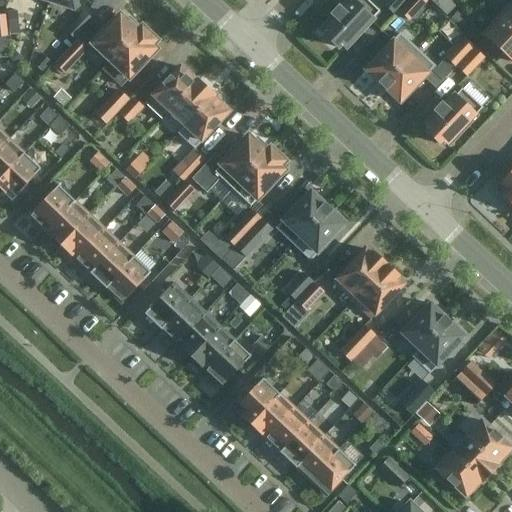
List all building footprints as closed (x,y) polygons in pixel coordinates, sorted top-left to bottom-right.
[(48,0),(49,1),(73,9),(76,0),(48,0)] [(367,0),(349,0),(341,9),(338,6),(330,14),(333,17),(323,28),(328,32),(325,36),(336,47),(340,43),(344,48),(379,11),(367,0)] [(408,0),(400,8),(410,17),(425,0),(408,0)] [(456,8),(447,0),(440,0),(435,6),(447,17),(456,8)] [(511,5),(500,19),(511,30),(511,5)] [(468,20),(458,11),(449,21),(459,30),(468,20)] [(92,44),(110,61),(140,29),(128,18),(125,21),(119,15),(92,44)] [(511,30),(500,19),(484,35),(492,42),(492,43),(506,56),(506,55),(511,60),(511,30)] [(156,49),(151,45),(156,40),(141,27),(140,29),(110,61),(102,70),(120,87),(156,49)] [(378,83),(381,86),(417,50),(399,33),(365,70),(378,82),(378,83)] [(483,58),(474,49),(456,67),(466,76),(483,58)] [(417,50),(381,86),(385,90),(386,89),(399,102),(434,66),(417,50)] [(169,111),(198,80),(187,70),(186,72),(180,66),(170,77),(169,76),(162,84),(163,85),(153,95),(146,103),(162,118),(169,111)] [(5,84),(13,92),(23,82),(14,74),(5,84)] [(198,80),(169,111),(185,126),(214,95),(198,80)] [(482,108),(461,88),(444,106),(441,103),(433,111),(436,114),(426,125),(431,129),(428,132),(439,143),(443,140),(447,144),(482,108)] [(214,95),(185,126),(178,133),(194,148),(211,130),(211,131),(219,123),(218,122),(228,112),(222,106),(224,105),(214,95)] [(69,125),(59,116),(49,126),(59,136),(69,125)] [(0,131),(0,148),(9,139),(0,131)] [(220,178),(231,189),(268,150),(256,139),(253,142),(247,136),(223,161),(215,153),(191,178),(206,192),(220,178)] [(9,139),(0,148),(0,178),(23,153),(9,139)] [(250,206),(279,176),(284,170),(279,166),(284,161),(269,148),(268,150),(231,189),(250,206)] [(23,153),(0,178),(0,189),(11,200),(40,169),(23,153)] [(511,204),(511,203),(511,170),(494,189),(511,204)] [(173,211),(194,190),(184,180),(163,202),(173,211)] [(28,216),(45,232),(74,201),(57,185),(28,216)] [(299,237),(328,207),(324,203),(323,204),(310,191),(275,228),(293,244),(299,237)] [(74,201),(45,232),(60,246),(89,215),(74,201)] [(156,222),(163,215),(154,206),(147,213),(156,222)] [(328,207),(299,237),(293,244),(310,260),(344,224),(331,211),(331,210),(328,207)] [(234,246),(260,219),(250,210),(225,237),(234,246)] [(89,215),(60,246),(75,260),(103,229),(89,215)] [(246,257),(271,230),(260,219),(234,246),(246,257)] [(103,229),(75,260),(89,274),(118,243),(103,229)] [(118,243),(89,274),(104,288),(133,257),(118,243)] [(332,283),(351,301),(387,264),(374,252),(371,255),(365,249),(332,283)] [(198,265),(208,275),(217,266),(206,256),(198,265)] [(133,257),(104,288),(121,303),(150,272),(133,257)] [(387,264),(351,301),(370,319),(403,285),(397,279),(399,276),(387,264)] [(144,314),(160,329),(189,299),(173,283),(144,314)] [(296,302),(305,310),(323,292),(314,283),(296,302)] [(189,299),(160,329),(175,343),(204,313),(189,299)] [(402,333),(419,349),(447,319),(443,316),(442,316),(429,304),(402,333)] [(204,313),(175,343),(190,357),(219,327),(204,313)] [(447,319),(419,349),(412,356),(429,373),(463,336),(450,324),(451,323),(447,319)] [(351,360),(374,336),(363,326),(340,350),(351,360)] [(219,327),(190,357),(205,371),(234,341),(219,327)] [(234,341),(205,371),(221,387),(250,356),(234,341)] [(233,409),(250,425),(279,394),(262,378),(233,409)] [(279,394),(250,425),(264,439),(293,408),(279,394)] [(293,408),(264,439),(279,453),(308,422),(293,408)] [(482,421),(466,437),(497,466),(507,455),(505,454),(511,448),(500,438),(501,437),(493,430),(492,431),(482,421)] [(308,422),(279,453),(294,467),(323,436),(308,422)] [(323,436),(294,467),(309,481),(338,450),(323,436)] [(466,437),(451,453),(482,482),(497,466),(466,437)] [(338,450),(309,481),(325,496),(354,465),(338,450)] [(482,482),(451,453),(436,469),(447,479),(446,480),(454,487),(455,486),(465,496),(471,491),(472,492),(482,482)] [(418,511),(409,503),(400,511),(418,511)]
